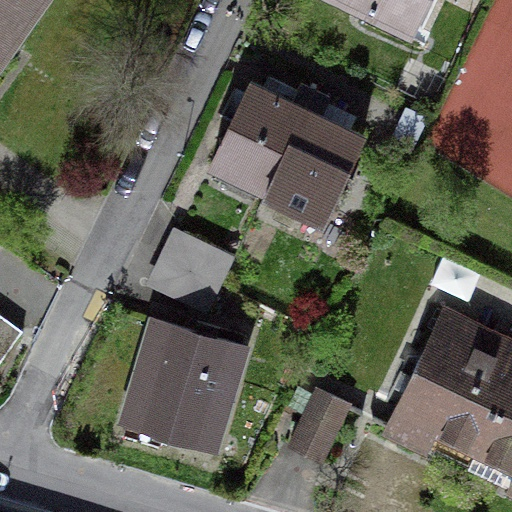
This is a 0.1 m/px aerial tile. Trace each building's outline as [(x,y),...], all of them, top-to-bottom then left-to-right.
[(0,0),(0,46),(33,0),(0,0)] [(424,0),(331,0),(407,36),(424,0)] [(358,132),(247,79),(204,167),(233,181),(289,207),(316,220),(358,132)] [(217,302),(237,239),(175,218),(154,282),(217,302)] [(511,334),(440,300),(377,431),(423,453),(427,444),(432,435),(511,473),(507,482),(502,491),(511,495),(511,334)] [(0,360),(23,329),(0,313),(0,360)] [(246,346),(156,321),(139,383),(126,430),(215,455),(246,346)] [(327,450),(352,391),(319,377),(293,435),(327,450)]
